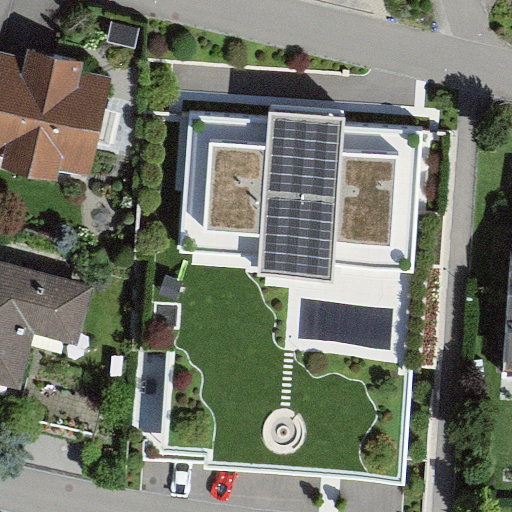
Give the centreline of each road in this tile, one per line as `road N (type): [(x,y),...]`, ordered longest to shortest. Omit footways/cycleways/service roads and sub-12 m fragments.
road 1 (residential): [(511,71),(204,0)]
road 2 (residential): [(119,511),(0,487)]
